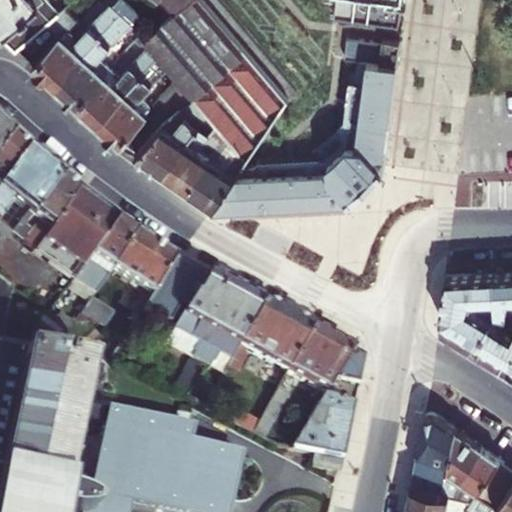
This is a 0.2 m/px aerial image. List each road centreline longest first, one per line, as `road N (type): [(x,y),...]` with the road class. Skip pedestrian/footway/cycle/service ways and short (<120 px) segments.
road 1 (tertiary): [(0,75),(146,193),(401,336)]
road 2 (tertiary): [(401,336),(367,511)]
road 3 (residential): [(401,336),(511,404)]
